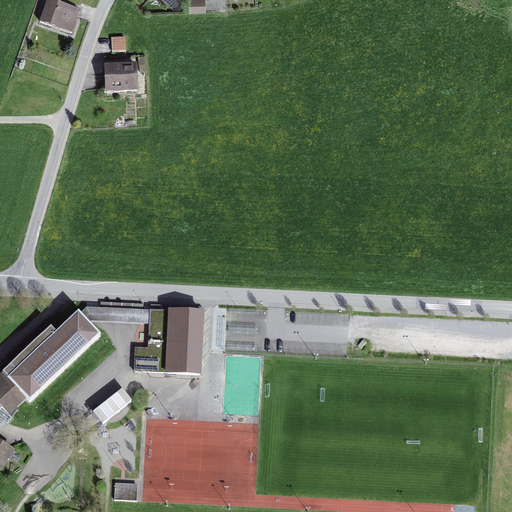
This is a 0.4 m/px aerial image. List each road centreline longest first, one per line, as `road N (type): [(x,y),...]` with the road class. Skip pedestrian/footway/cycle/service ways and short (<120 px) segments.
road 1 (tertiary): [(19,283),(511,307)]
road 2 (unclassified): [(66,118),(19,283)]
road 3 (unclassified): [(107,0),(66,118)]
